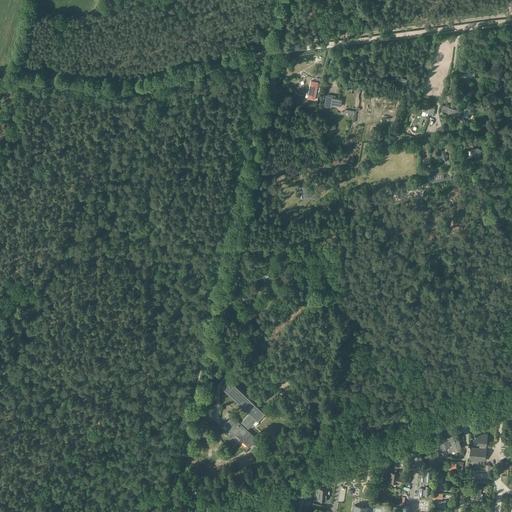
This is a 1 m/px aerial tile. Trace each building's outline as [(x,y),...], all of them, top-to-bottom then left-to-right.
[(475,78),(475,71),(465,70),(464,77),(475,78)] [(318,82),(311,81),(307,99),(315,100),(318,82)] [(331,105),(332,97),(335,98),(335,96),(327,94),(326,96),(325,106),(325,107),(329,107),(331,108),(331,105)] [(331,105),(341,106),(342,99),(335,98),(332,97),(331,105)] [(442,107),(441,111),(454,116),(453,119),(457,121),(458,118),(462,119),(463,116),(468,118),(471,111),(466,109),(465,113),(460,111),(459,114),(442,107)] [(357,111),(354,111),(345,110),(345,113),(354,114),(353,120),(355,120),(357,111)] [(420,117),(418,125),(421,126),(423,119),(425,120),(427,116),(425,115),(424,116),(420,115),(420,117)] [(443,146),(439,147),(443,162),(444,162),(445,166),(450,164),(449,160),(448,160),(443,146)] [(478,150),(473,147),(471,152),(479,156),(481,150),(478,148),(478,150)] [(430,174),(431,182),(443,180),(442,172),(430,174)] [(311,187),(303,188),(304,197),(312,196),(311,187)] [(329,262),(313,278),(321,286),(337,270),(329,262)] [(258,271),(257,277),(276,279),(277,273),(258,271)] [(297,364),(291,363),(287,378),(293,379),(297,364)] [(260,408),(233,383),(229,379),(222,387),(240,404),(250,413),(241,423),(233,416),(231,418),(225,424),(228,427),(227,429),(224,431),(231,438),(235,434),(237,436),(250,447),(254,443),(258,439),(248,430),(252,425),(257,420),(258,421),(265,413),(260,408)] [(458,438),(456,434),(439,440),(438,452),(450,447),(449,446),(453,445),(451,440),(458,438)] [(481,448),(471,447),(470,459),(485,460),(487,434),(484,434),(483,436),(476,436),(476,435),(475,435),(475,436),(475,443),(481,444),(481,448)] [(435,442),(426,444),(427,451),(436,449),(435,442)] [(453,445),(449,446),(450,447),(451,452),(462,448),(460,442),(453,445)] [(443,473),(437,471),(436,483),(445,484),(445,482),(442,482),(443,473)] [(390,482),(398,483),(398,482),(404,483),(404,476),(400,476),(398,476),(399,473),(391,472),(390,482)] [(422,473),(421,481),(424,481),(426,481),(426,482),(430,482),(431,472),(427,472),(427,475),(425,475),(425,473),(422,473)] [(421,488),(420,496),(423,496),(425,496),(429,497),(430,487),(426,487),(426,490),(424,490),(424,488),(421,488)] [(317,495),(318,495),(318,500),(326,501),(327,494),(330,494),(331,494),(331,491),(330,491),(330,490),(327,490),(328,489),(319,488),(318,493),(317,493),(317,495)] [(436,498),(442,499),(443,493),(439,493),(439,492),(433,491),(433,499),(436,500),(436,498)] [(419,501),(417,510),(427,511),(428,503),(419,501)]
